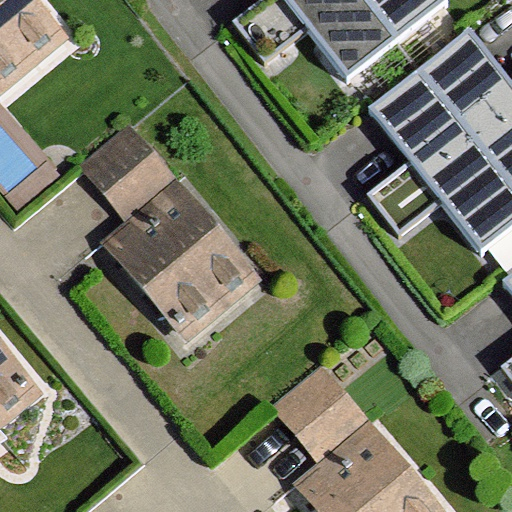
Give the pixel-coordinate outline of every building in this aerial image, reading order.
[(20,0),(0,0),(0,91),(57,45),(20,0)] [(264,0),(268,6),(226,37),(250,69),(293,38),(332,91),(432,17),(419,0),(264,0)] [(464,41),(364,114),(410,176),(368,207),(391,239),(434,208),(473,261),(511,231),(511,90),(505,96),(464,41)] [(173,191),(97,254),(176,351),(253,288),(173,191)] [(511,276),(498,286),(511,304),(511,371),(502,379),(511,392),(511,276)] [(0,447),(40,416),(0,366),(0,447)] [(430,511),(367,436),(291,499),(301,511),(430,511)]
